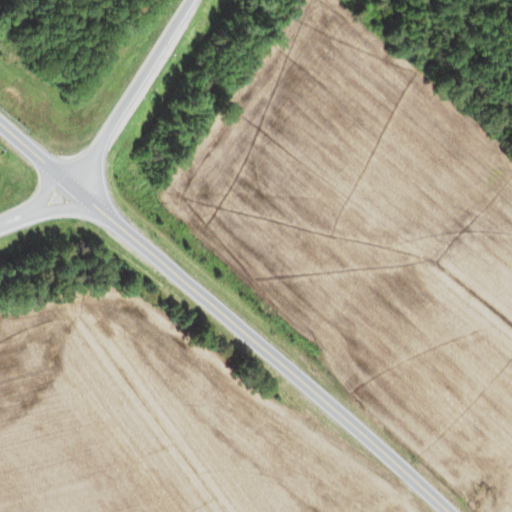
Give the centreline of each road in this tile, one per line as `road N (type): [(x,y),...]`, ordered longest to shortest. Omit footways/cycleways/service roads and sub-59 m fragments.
road 1 (residential): [(448,511),(83,198)]
road 2 (motorway): [(83,198),(200,0)]
